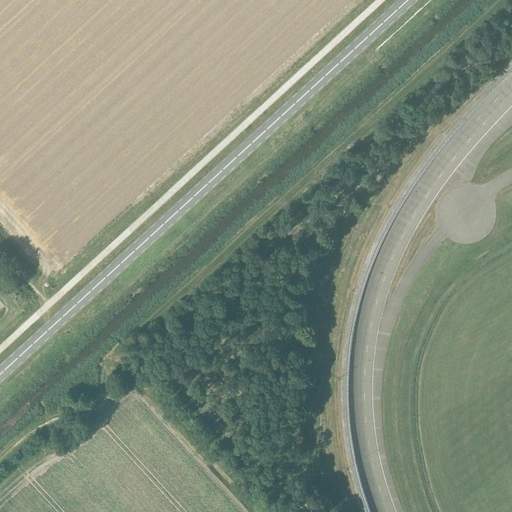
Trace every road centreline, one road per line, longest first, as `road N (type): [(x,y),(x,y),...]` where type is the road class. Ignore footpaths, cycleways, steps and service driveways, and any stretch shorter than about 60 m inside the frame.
road 1 (secondary): [(0,375),(409,0)]
road 2 (unknown): [(64,231),(314,0)]
